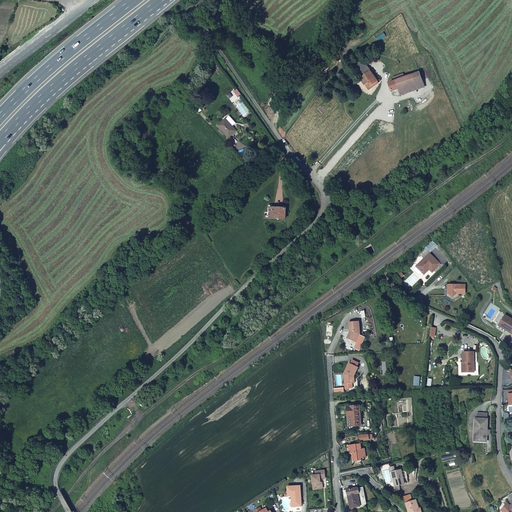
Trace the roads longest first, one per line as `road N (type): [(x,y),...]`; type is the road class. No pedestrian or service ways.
road 1 (residential): [(70,511),(56,485),(64,459),(323,214),(325,196)]
road 2 (residential): [(511,481),(497,441),(499,349),(389,284),(325,196)]
road 3 (residential): [(325,196),(199,21),(204,0)]
road 4 (trunk): [(0,140),(161,0)]
road 5 (trunk): [(134,0),(0,115)]
